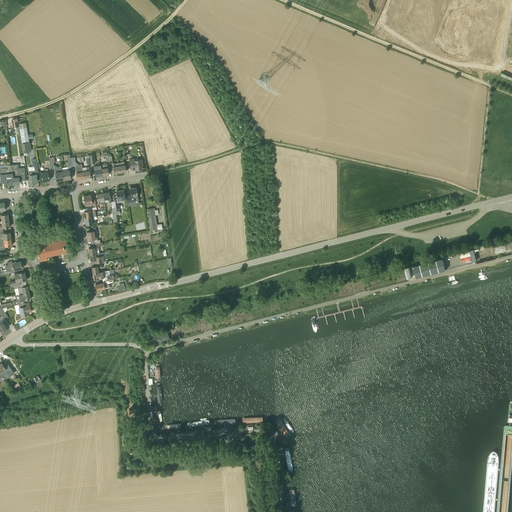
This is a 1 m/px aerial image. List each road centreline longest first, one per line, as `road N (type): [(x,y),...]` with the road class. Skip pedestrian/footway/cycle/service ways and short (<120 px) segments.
road 1 (tertiary): [(91,303),(511,196)]
road 2 (residential): [(282,511),(275,442),(267,432),(153,441),(144,350)]
road 3 (track): [(489,85),(283,0)]
road 4 (track): [(169,18),(62,98),(0,115)]
road 5 (unclassified): [(144,350),(14,338)]
